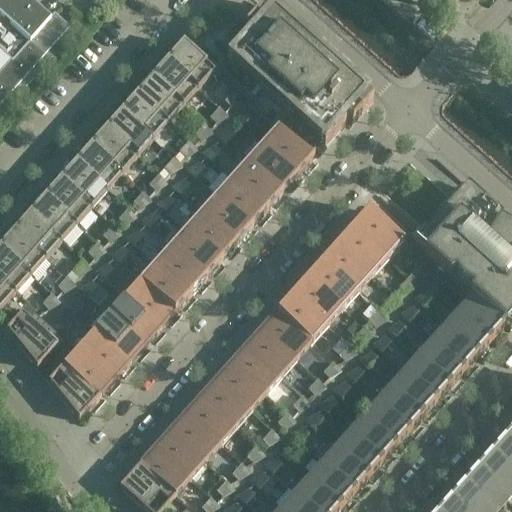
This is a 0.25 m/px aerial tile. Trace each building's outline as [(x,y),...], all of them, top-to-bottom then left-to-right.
[(50,22),(24,0),(0,0),(0,118),(75,34),(55,16),(50,22)] [(439,0),(449,9),(457,0),(439,0)] [(250,36),(226,62),(227,63),(230,60),(265,91),(262,94),(283,112),(285,110),(326,146),(323,149),(324,150),(348,124),(352,128),(373,105),(266,9),(245,32),(250,36)] [(215,75),(179,43),(164,61),(199,93),(215,75)] [(184,109),(199,93),(164,61),(148,78),(184,109)] [(168,126),(184,109),(148,78),(133,95),(168,126)] [(234,93),(225,103),(231,109),(244,102),(234,93)] [(153,143),(168,126),(133,95),(118,112),(153,143)] [(219,110),(210,120),(216,126),(229,119),(219,110)] [(138,160),(153,143),(118,112),(103,129),(138,160)] [(250,120),(244,114),(231,121),(241,130),(250,120)] [(203,128),(194,138),(201,144),(213,137),(203,128)] [(123,177),(138,160),(103,129),(87,146),(123,177)] [(234,136),(228,130),(215,137),(225,146),(234,136)] [(277,131),(261,148),(297,180),(313,163),(277,131)] [(188,144),(179,155),(185,161),(198,153),(188,144)] [(107,195),(123,177),(87,146),(72,163),(107,195)] [(199,155),(209,163),(218,153),(212,147),(199,155)] [(246,165),(282,197),(297,180),(261,148),(246,165)] [(183,170),(173,161),(164,172),(170,178),(183,170)] [(92,212),(107,195),(72,163),(57,180),(92,212)] [(197,164),(184,171),(194,180),(203,170),(197,164)] [(267,214),(282,197),(246,165),(231,182),(267,214)] [(158,178),(149,189),(155,195),(168,187),(158,178)] [(77,228),(92,212),(57,180),(42,197),(77,228)] [(187,186),(181,181),(168,188),(178,197),(187,186)] [(251,231),(267,214),(231,182),(215,199),(251,231)] [(474,301),(505,329),(511,321),(511,229),(467,189),(414,248),(473,301),(474,301)] [(143,195),(133,206),(140,212),(152,204),(143,195)] [(61,245),(77,228),(42,197),(26,214),(61,245)] [(163,213),(172,203),(166,197),(153,205),(163,213)] [(236,248),(251,231),(215,199),(200,216),(236,248)] [(128,212),(118,222),(125,228),(138,221),(128,212)] [(353,231),(388,263),(404,245),(368,213),(353,231)] [(46,262),(61,245),(26,214),(11,231),(46,262)] [(158,220),(152,214),(139,221),(149,230),(158,220)] [(221,265),(236,248),(200,216),(185,233),(221,265)] [(112,229),(103,239),(109,245),(122,238),(112,229)] [(0,251),(31,279),(46,262),(11,231),(0,243),(0,251)] [(388,263),(353,231),(337,248),(373,280),(388,263)] [(134,248),(143,238),(137,232),(123,239),(134,248)] [(205,282),(221,265),(185,233),(170,250),(205,282)] [(97,246),(88,256),(95,262),(107,255),(97,246)] [(358,297),(373,280),(337,248),(322,265),(358,297)] [(128,255),(121,249),(109,256),(119,265),(128,255)] [(190,299),(205,282),(170,250),(154,267),(190,299)] [(0,282),(16,296),(31,279),(0,251),(0,282)] [(81,263),(72,273),(79,279),(91,272),(81,263)] [(434,272),(424,264),(415,274),(421,280),(434,272)] [(343,313),(358,297),(322,265),(307,282),(343,313)] [(102,282),(111,272),(105,267),(93,274),(102,282)] [(175,316),(190,299),(154,267),(139,284),(175,316)] [(444,283),(438,277),(425,284),(435,293),(444,283)] [(67,280),(58,290),(65,296),(77,289),(67,280)] [(418,290),(408,281),(399,291),(405,297),(418,290)] [(0,313),(16,296),(0,282),(0,313)] [(327,330),(343,313),(307,282),(292,299),(327,330)] [(87,300),(96,289),(89,284),(77,291),(87,300)] [(160,333),(175,316),(139,284),(124,301),(160,333)] [(421,308),(430,298),(424,292),(411,300),(421,308)] [(52,297),(43,308),(49,314),(62,307),(52,297)] [(403,307),(393,298),(384,308),(391,314),(403,307)] [(312,348),(327,330),(292,299),(276,316),(312,348)] [(81,305),(74,300),(61,307),(71,316),(81,305)] [(109,318),(144,350),(160,333),(124,301),(109,318)] [(491,345),(505,329),(474,301),(473,301),(460,317),(491,345)] [(417,314),(410,308),(398,315),(407,324),(417,314)] [(387,324),(377,315),(368,325),(375,331),(387,324)] [(297,365),(312,348),(276,316),(261,333),(297,365)] [(6,334),(36,371),(57,348),(22,317),(6,334)] [(66,323),(60,317),(47,324),(57,333),(66,323)] [(491,345),(460,317),(446,332),(477,360),(491,345)] [(94,335),(129,367),(144,350),(109,318),(94,335)] [(403,329),(397,323),(384,331),(394,339),(403,329)] [(372,341),(362,332),(353,342),(360,348),(372,341)] [(477,360),(446,332),(432,347),(464,375),(477,360)] [(282,382),(297,365),(261,333),(246,350),(282,382)] [(78,352),(114,384),(129,367),(94,335),(78,352)] [(380,355),(389,344),(383,339),(370,346),(380,355)] [(464,375),(432,347),(419,362),(450,390),(464,375)] [(356,358),(346,349),(337,359),(344,365),(356,358)] [(266,399),(282,382),(246,350),(231,366),(266,399)] [(99,401),(114,384),(78,352),(63,369),(99,401)] [(366,370),(376,360),(369,354),(357,362),(366,370)] [(450,390),(419,362),(405,377),(437,405),(450,390)] [(251,416),(266,399),(231,366),(216,384),(251,416)] [(341,374),(331,366),(322,376),(329,382),(341,374)] [(353,384),(363,374),(356,368),(344,376),(353,384)] [(48,386),(79,423),(99,401),(63,369),(48,386)] [(437,405),(405,377),(392,392),(423,421),(437,405)] [(326,392),(316,383),(307,393),(314,399),(326,392)] [(236,433),(251,416),(216,384),(200,401),(236,433)] [(339,400),(349,390),(342,384),(329,391),(339,400)] [(423,421),(392,392),(378,408),(409,436),(423,421)] [(311,408),(301,399),(292,410),(298,416),(311,408)] [(334,405),(328,399),(315,406),(325,415),(334,405)] [(221,449),(236,433),(200,401),(185,417),(221,449)] [(409,436),(378,408),(364,423),(396,451),(409,436)] [(312,431),(321,421),(315,415),(302,422),(312,431)] [(206,466),(221,449),(185,417),(170,434),(206,466)] [(296,426),(286,417),(277,427),(284,433),(296,426)] [(396,451),(364,423),(351,438),(382,466),(396,451)] [(298,446),(307,436),(301,430),(288,437),(298,446)] [(190,483),(206,466),(170,434),(155,451),(190,483)] [(281,442),(271,434),(261,444),(268,450),(281,442)] [(511,453),(511,435),(503,445),(511,453)] [(382,466),(351,438),(337,453),(368,481),(382,466)] [(511,480),(511,453),(503,445),(489,461),(511,480)] [(284,462),(293,452),(287,446),(274,453),(284,462)] [(175,500),(190,483),(155,451),(140,468),(175,500)] [(265,460),(255,451),(246,461),(253,467),(265,460)] [(368,481),(337,453),(323,468),(355,496),(368,481)] [(281,466),(274,460),(261,467),(272,476),(281,466)] [(507,504),(511,497),(511,480),(489,461),(476,476),(507,504)] [(250,476),(240,467),(231,478),(237,484),(250,476)] [(141,511),(164,511),(175,500),(140,468),(119,492),(141,511)] [(355,496),(323,468),(310,484),(341,511),(355,496)] [(258,491),(267,481),(260,475),(247,482),(258,491)] [(485,511),(499,511),(507,504),(476,476),(462,491),(485,511)] [(235,493),(225,484),(216,494),(222,500),(235,493)] [(340,511),(341,511),(310,484),(296,499),(310,511),(340,511)] [(244,507),(253,497),(247,491),(234,498),(244,507)] [(454,511),(485,511),(462,491),(448,506),(454,511)] [(310,511),(296,499),(284,511),(310,511)] [(215,511),(220,510),(210,501),(201,511),(215,511)]
